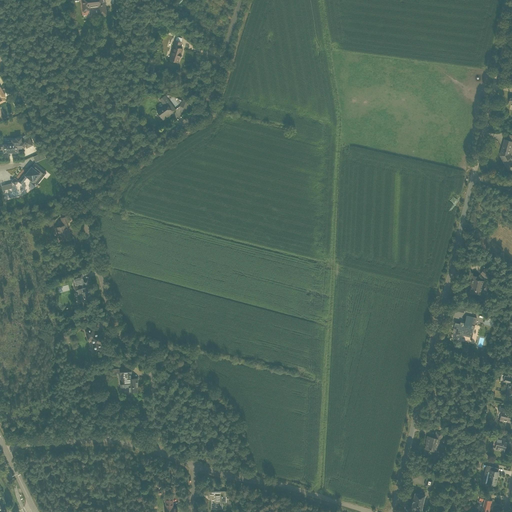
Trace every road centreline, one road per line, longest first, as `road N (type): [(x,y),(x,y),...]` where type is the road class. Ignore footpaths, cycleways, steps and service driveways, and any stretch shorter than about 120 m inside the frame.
road 1 (unclassified): [(155,452),(151,366),(115,326),(79,203),(200,111),(238,0)]
road 2 (unclassified): [(390,511),(471,180)]
road 3 (unclassified): [(367,511),(194,466)]
road 4 (unclassified): [(471,180),(511,12)]
road 5 (unclassified): [(155,452),(111,441),(4,448)]
